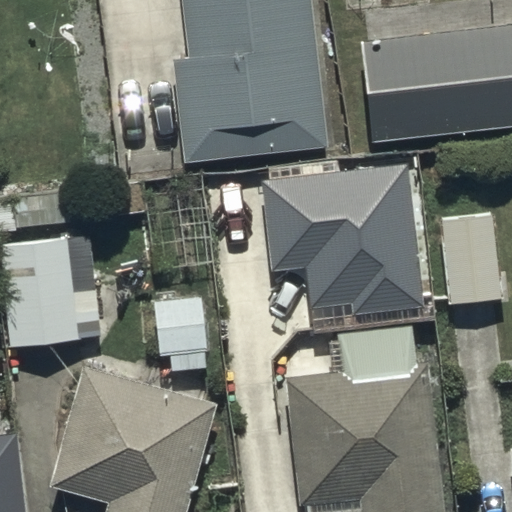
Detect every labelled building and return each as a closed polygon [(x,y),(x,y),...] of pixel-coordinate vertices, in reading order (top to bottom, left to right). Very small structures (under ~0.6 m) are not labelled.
[(330,151),(313,0),(183,0),(190,60),(174,61),(186,166),(330,151)] [(373,146),(511,130),(511,26),(362,44),(373,146)] [(425,310),(410,167),(263,182),(273,274),(307,270),(311,311),(353,307),(354,318),(425,310)] [(0,232),(73,225),(69,194),(0,201),(0,232)] [(450,307),(504,302),(496,217),(442,222),(450,307)] [(91,238),(0,248),(0,250),(11,349),(103,338),(91,238)] [(203,300),(156,304),(161,359),(171,358),(172,374),(208,371),(206,354),(208,354),(203,300)] [(446,511),(432,366),(417,367),(413,330),(338,337),(342,375),(288,381),(300,509),(309,508),(308,511),(446,511)] [(107,511),(190,511),(221,407),(85,369),(50,490),(109,507),(107,511)] [(0,511),(28,511),(21,436),(0,438),(0,511)]
